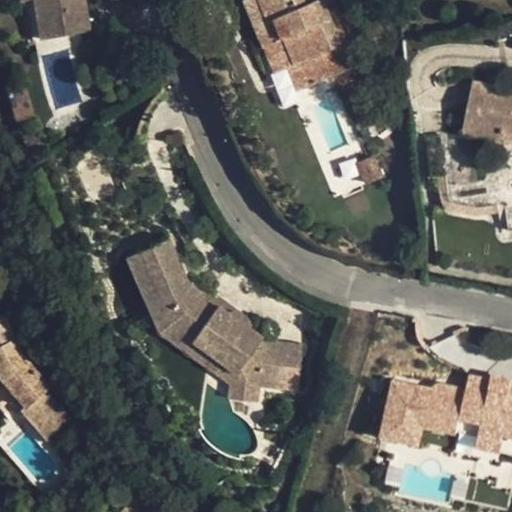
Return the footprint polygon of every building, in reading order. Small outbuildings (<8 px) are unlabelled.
[(67,6),(71,34),(90,30),(84,0),(35,0),(37,11),(67,6)] [(304,0),(244,0),(264,45),(283,37),(294,64),(309,57),(320,82),(352,68),(341,43),(322,0),(313,0),(306,3),(304,0)] [(67,6),(37,11),(42,38),(71,34),(67,6)] [(283,37),(264,45),(275,72),(288,67),(294,64),(283,37)] [(298,91),(320,82),(309,57),(294,64),(288,67),(298,91)] [(511,89),(473,82),(463,132),(503,139),(504,135),(511,133),(511,89)] [(357,162),(366,183),(380,178),(372,156),(357,162)] [(478,214),(499,211),(494,181),(448,188),(446,175),(438,176),(441,198),(442,201),(443,203),(446,207),(447,208),(451,209),(478,214)] [(233,311),(229,311),(188,282),(169,238),(126,257),(151,315),(171,306),(163,318),(237,372),(250,354),(258,361),(259,384),(278,387),(279,378),(299,381),(303,345),(268,341),(251,328),(250,323),(250,321),(249,319),(247,317),(243,314),(240,312),(237,311),(233,311)] [(160,330),(230,382),(237,372),(163,318),(171,306),(151,315),(160,330)] [(0,373),(26,404),(22,408),(48,439),(71,421),(45,391),(51,386),(24,355),(4,316),(0,317),(0,373)] [(237,372),(230,382),(259,384),(258,361),(250,354),(237,372)] [(511,383),(511,380),(491,375),(490,378),(469,374),(457,430),(479,435),(504,441),(501,452),(511,454),(511,383)] [(278,387),(298,389),(299,381),(279,378),(278,387)] [(257,401),(259,384),(230,382),(229,398),(257,401)] [(476,446),(501,452),(504,441),(479,435),(476,446)]
